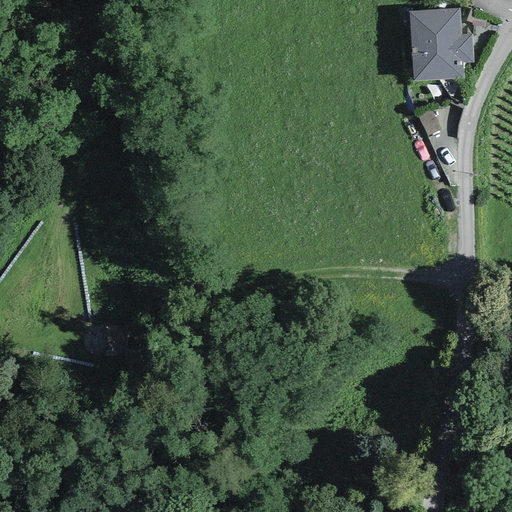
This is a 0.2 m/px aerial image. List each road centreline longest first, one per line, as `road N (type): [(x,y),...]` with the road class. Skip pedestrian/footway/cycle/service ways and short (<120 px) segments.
road 1 (track): [(460,286),(346,270),(177,297),(107,162),(77,160),(52,179),(61,251)]
road 2 (unclassified): [(511,31),(472,100),(454,355),(424,511)]
road 3 (unknown): [(463,169),(511,336)]
road 4 (unknown): [(511,355),(486,511)]
